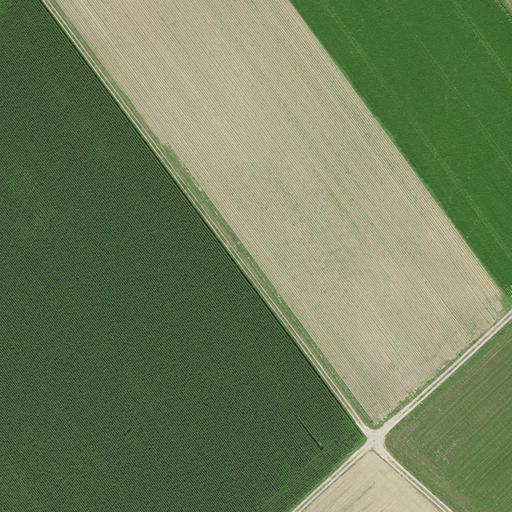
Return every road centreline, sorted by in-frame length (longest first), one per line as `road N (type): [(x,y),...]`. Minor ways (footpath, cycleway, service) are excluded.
road 1 (track): [(36,0),(373,444),(447,511)]
road 2 (track): [(299,511),(511,316)]
